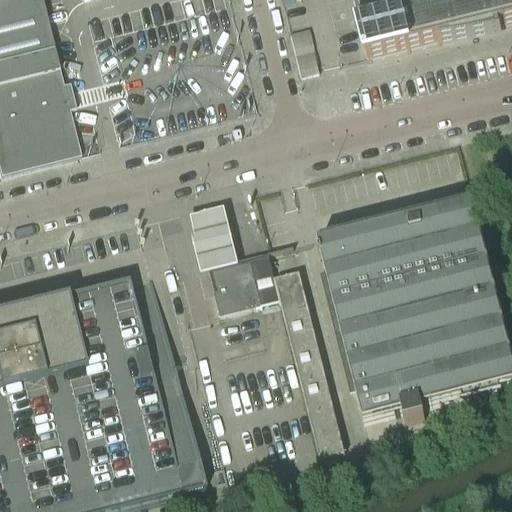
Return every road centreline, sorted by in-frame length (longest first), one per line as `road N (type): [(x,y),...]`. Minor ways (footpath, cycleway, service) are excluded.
road 1 (unclassified): [(0,223),(296,149)]
road 2 (unknown): [(120,193),(82,31),(88,20),(156,0)]
road 3 (unclassified): [(296,149),(511,97)]
road 4 (unclassified): [(296,149),(259,0)]
